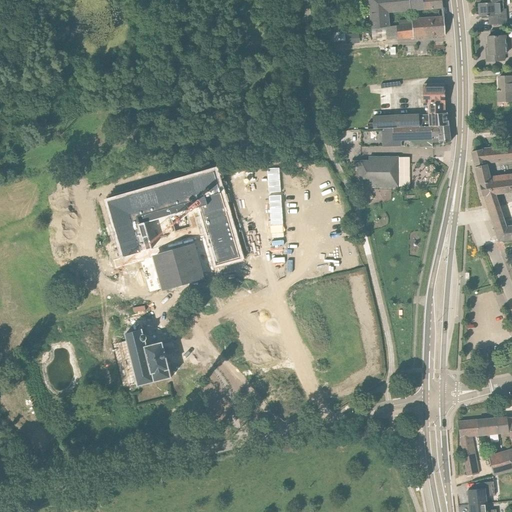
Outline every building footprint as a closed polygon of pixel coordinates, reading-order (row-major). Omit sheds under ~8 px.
[(411,11),(411,10),(443,8),(442,0),(368,0),(371,29),(390,27),(389,13),(411,11)] [(488,17),(489,25),(492,25),(507,24),(506,9),(504,9),(503,0),(484,0),(484,3),(479,4),(480,17),(488,17)] [(444,17),(412,20),(412,19),(399,21),(399,25),(390,27),(371,29),(372,41),(398,39),(414,38),(446,35),(444,17)] [(344,22),(328,23),(328,34),(344,32),(344,22)] [(359,43),(359,33),(346,34),(347,44),(359,43)] [(486,48),(487,61),(505,60),(504,54),(507,54),(506,36),(488,37),(488,48),(486,48)] [(498,102),(511,100),(511,76),(499,77),(499,87),(502,87),(502,90),(497,90),(497,92),(498,92),(498,102)] [(428,106),(428,114),(445,113),(445,105),(445,84),(423,85),(423,106),(428,106)] [(428,114),(419,114),(420,126),(449,125),(447,113),(445,113),(428,114)] [(420,126),(419,114),(405,115),(382,117),(373,117),(373,129),(382,128),(393,128),(409,127),(420,126)] [(393,128),(382,128),(383,146),(401,146),(401,139),(432,139),(432,143),(439,143),(451,142),(449,125),(420,126),(409,127),(393,128)] [(342,152),(354,152),(354,134),(341,134),(342,152)] [(476,167),(487,164),(511,161),(511,144),(483,148),(484,149),(472,151),(472,152),(476,167)] [(398,157),(369,157),(369,162),(359,162),(359,172),(359,187),(398,187),(398,157)] [(485,196),(488,207),(499,204),(496,195),(511,192),(511,173),(490,176),(487,164),(476,167),(483,196),(485,196)] [(154,255),(189,245),(187,239),(208,233),(217,264),(240,258),(215,172),(110,202),(125,256),(135,254),(137,261),(155,257),(154,255)] [(490,213),(499,239),(500,241),(511,239),(511,225),(506,226),(502,211),(499,204),(488,207),(490,213)] [(155,257),(164,289),(214,274),(205,242),(195,245),(195,243),(189,245),(154,255),(155,257)] [(364,269),(356,271),(366,310),(373,309),(364,269)] [(134,306),(136,317),(148,315),(146,304),(134,306)] [(139,387),(172,378),(162,342),(142,347),(141,343),(145,341),(147,338),(146,336),(144,334),(126,339),(139,387)] [(511,416),(477,420),(478,435),(499,433),(509,432),(511,441),(511,416)] [(472,436),(478,435),(477,420),(458,422),(466,468),(468,477),(479,474),(472,436)] [(511,450),(489,457),(493,474),(504,472),(511,469),(511,450)] [(469,488),(470,500),(487,499),(486,492),(495,491),(494,476),(477,480),(478,487),(469,488)] [(497,511),(496,505),(487,506),(487,499),(470,500),(470,511),(471,511),(480,511),(479,511),(497,511)]
